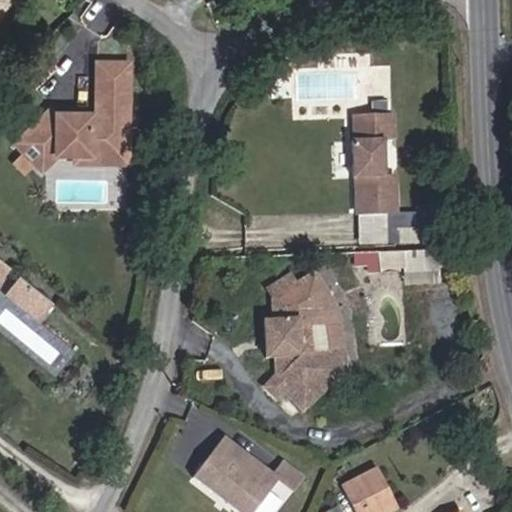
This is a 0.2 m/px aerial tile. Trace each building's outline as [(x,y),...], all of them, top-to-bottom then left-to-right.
[(0,0),(0,16),(10,0),(0,0)] [(133,145),(132,65),(101,66),(101,119),(75,119),(69,126),(55,113),(22,148),(49,174),(62,160),(81,160),(113,159),(113,146),(133,145)] [(382,117),(365,118),(366,141),(362,141),(363,178),(367,178),(375,178),(375,195),(367,196),(368,213),(376,212),(397,212),(405,212),(404,176),(395,176),(394,141),(403,141),(402,117),(397,117),(397,102),(382,103),(382,117)] [(133,165),(133,145),(113,146),(113,159),(81,160),(81,166),(133,165)] [(28,160),(21,167),(30,176),(37,169),(28,160)] [(375,195),(375,178),(367,178),(367,196),(375,195)] [(446,224),(445,210),(427,210),(427,229),(446,229),(446,224)] [(398,244),(397,212),(376,212),(377,244),(398,244)] [(447,268),(447,250),(412,252),(412,269),(447,268)] [(407,269),(407,251),(363,253),(363,267),(376,266),(376,274),(389,274),(389,277),(407,276),(407,269)] [(0,290),(13,274),(0,264),(0,290)] [(41,320),(53,301),(15,277),(3,297),(41,320)] [(294,291),(279,305),(281,321),(272,322),(275,339),(281,338),(283,350),(277,351),(279,365),(288,364),(290,378),(276,398),(291,408),(298,398),(316,411),(345,369),(335,305),(310,277),(294,291)] [(279,305),(294,291),(288,284),(272,297),(279,305)] [(270,472),(221,435),(191,474),(237,511),(250,511),(273,482),(288,494),(300,477),(278,460),(270,472)] [(361,511),(363,511),(393,496),(380,469),(347,485),(361,511)] [(363,511),(392,511),(400,508),(394,496),(393,496),(363,511)]
